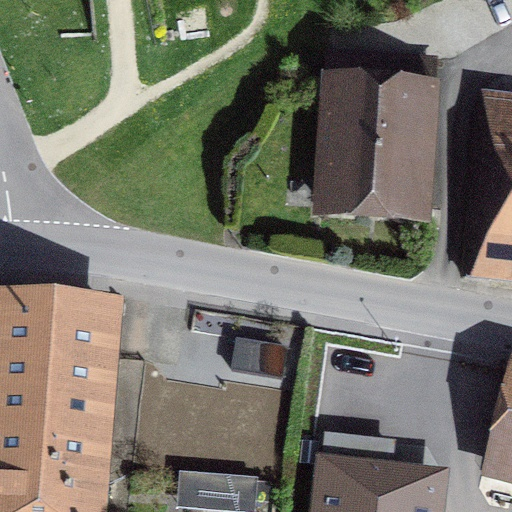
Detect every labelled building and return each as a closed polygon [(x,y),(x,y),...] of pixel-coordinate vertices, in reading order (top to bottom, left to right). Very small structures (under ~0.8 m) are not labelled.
[(304,226),(421,231),(427,80),(310,75),(304,226)] [(502,256),(511,256),(511,110),(493,109),(474,275),(499,278),(502,256)] [(100,511),(113,306),(0,299),(0,511),(100,511)] [(291,357),(235,341),(226,373),(281,389),(291,357)] [(511,475),(511,387),(490,470),(511,475)] [(435,511),(440,473),(326,461),(320,511),(435,511)] [(249,511),(254,487),(207,480),(202,511),(210,511),(249,511)]
